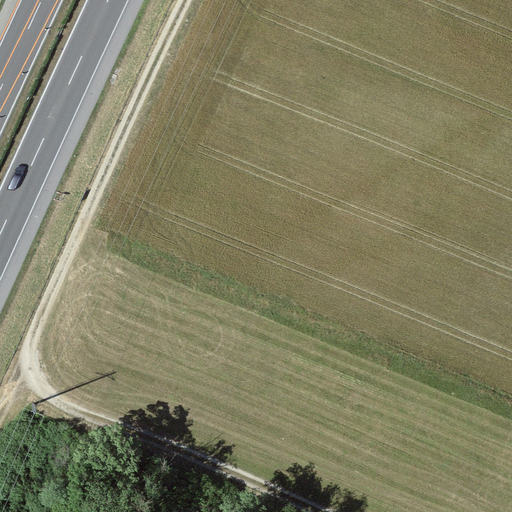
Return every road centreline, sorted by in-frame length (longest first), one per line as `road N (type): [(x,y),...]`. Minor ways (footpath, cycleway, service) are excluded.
road 1 (track): [(186,0),(35,331),(35,372),(64,404),(315,511)]
road 2 (motorway): [(0,235),(108,0)]
